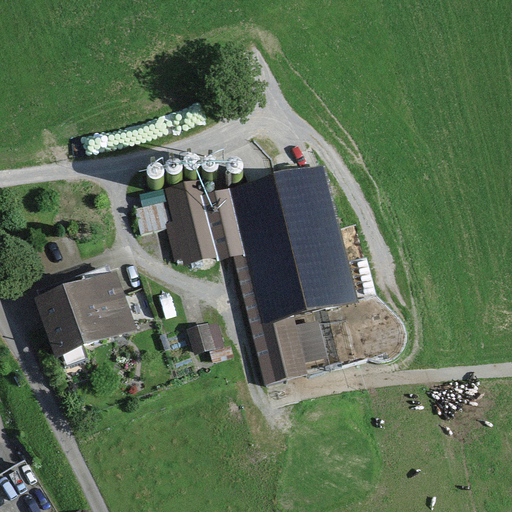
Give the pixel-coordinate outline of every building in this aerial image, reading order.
[(358,309),(323,173),(197,205),(193,188),(167,194),(175,224),(168,226),(176,258),(183,256),(186,268),(215,260),(217,268),(232,264),(265,392),(315,379),(312,371),(333,366),(322,322),(299,328),(298,324),(358,309)] [(164,231),(162,207),(140,209),(142,233),(164,231)] [(35,305),(56,364),(135,336),(114,277),(49,299),(35,305)] [(219,325),(200,331),(207,357),(227,351),(219,325)] [(0,511),(10,511),(45,494),(30,467),(0,484),(0,511)]
